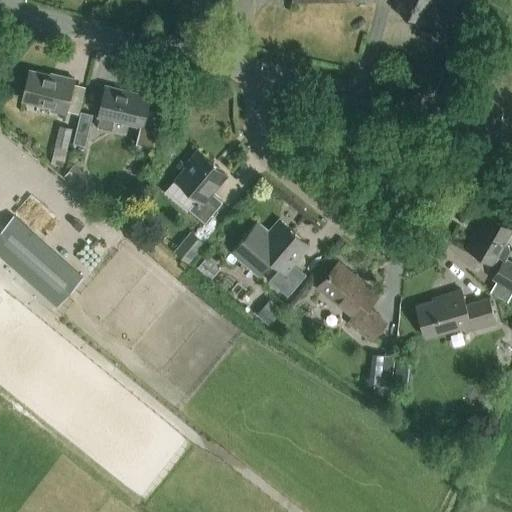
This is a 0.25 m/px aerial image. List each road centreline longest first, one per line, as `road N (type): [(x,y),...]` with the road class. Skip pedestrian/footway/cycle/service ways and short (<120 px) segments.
road 1 (unclassified): [(262,74),(250,123),(261,153),(353,230),(389,247),(405,246),(436,224),(491,124)]
road 2 (unclassified): [(262,74),(0,6)]
road 3 (unclassified): [(491,124),(262,74)]
